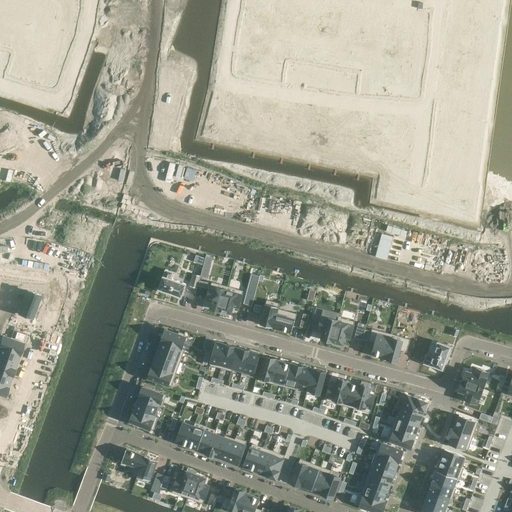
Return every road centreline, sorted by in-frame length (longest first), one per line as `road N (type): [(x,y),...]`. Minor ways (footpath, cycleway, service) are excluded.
road 1 (residential): [(511,353),(465,346),(446,387),(155,307),(111,432)]
road 2 (residential): [(424,112),(225,88),(235,0)]
road 3 (residential): [(0,270),(63,280),(0,457)]
road 4 (residential): [(111,432),(329,511)]
road 5 (residential): [(0,85),(60,105),(90,0)]
